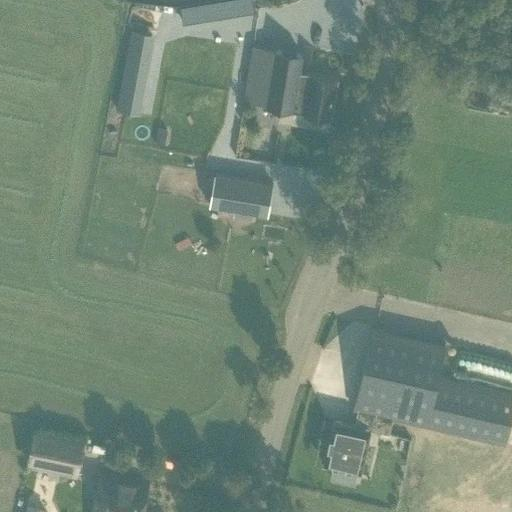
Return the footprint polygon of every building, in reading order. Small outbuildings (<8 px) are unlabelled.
[(247,0),(178,0),(180,17),(248,13),(247,0)] [(155,34),(131,29),(116,110),(140,114),(155,34)] [(266,104),(266,105),(291,109),(291,110),(330,116),(337,78),(337,77),(299,70),(302,53),(253,44),(243,101),(266,104)] [(245,156),(276,158),(278,129),(247,127),(245,156)] [(268,214),(273,181),(215,172),(210,205),(268,214)] [(358,409),(392,418),(503,444),(511,404),(511,392),(437,375),(445,342),(373,326),(354,408),(358,409)] [(389,433),(392,418),(358,409),(354,424),(333,419),(323,463),(360,471),(370,428),(389,433)] [(76,474),(84,439),(36,428),(28,463),(76,474)] [(91,511),(149,511),(141,510),(147,484),(146,483),(147,479),(100,469),(91,511)] [(358,485),(357,495),(379,498),(381,489),(358,485)] [(48,511),(50,506),(33,501),(29,511),(48,511)]
